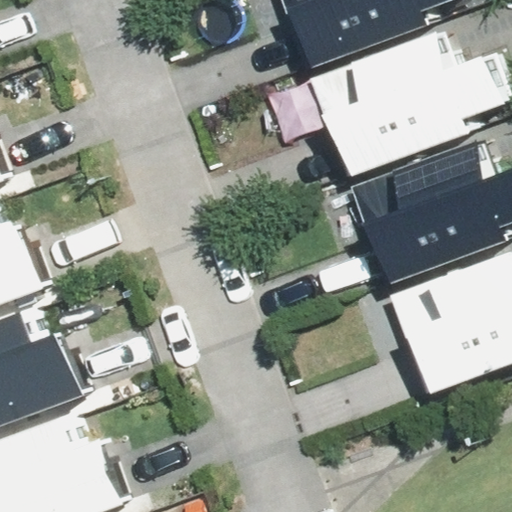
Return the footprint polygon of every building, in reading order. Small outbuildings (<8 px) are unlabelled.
[(449,0),(278,0),(276,1),(298,61),(390,27),(389,23),(449,0)] [(511,100),(491,45),(436,65),(424,33),(338,65),(350,97),(327,106),(350,165),(441,131),(440,127),(511,100)] [(511,223),(511,160),(464,178),(452,146),(366,177),(378,210),(356,218),(378,278),(470,244),(469,240),(511,223)] [(0,301),(43,285),(21,225),(0,233),(0,301)] [(511,277),(501,247),(415,279),(427,311),(404,320),(427,379),(511,347),(511,277)] [(0,426),(77,398),(55,338),(32,346),(20,314),(0,321),(0,426)] [(0,511),(77,511),(112,499),(89,440),(67,448),(55,416),(0,436),(0,511)]
